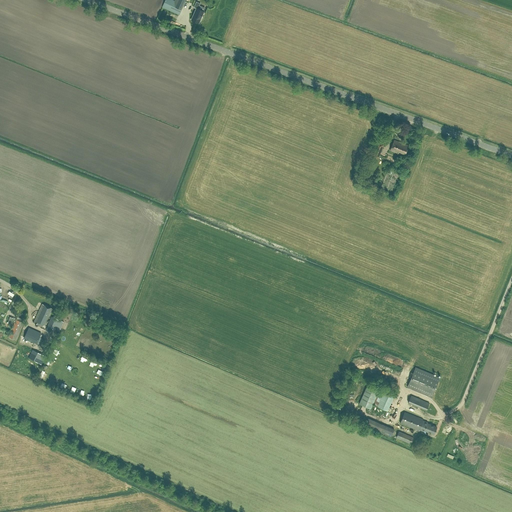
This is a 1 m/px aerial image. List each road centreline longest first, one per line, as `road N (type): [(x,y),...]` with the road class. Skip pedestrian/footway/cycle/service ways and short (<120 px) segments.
road 1 (tertiary): [(511,155),(86,0)]
road 2 (unclassified): [(445,415),(463,400),(511,278)]
